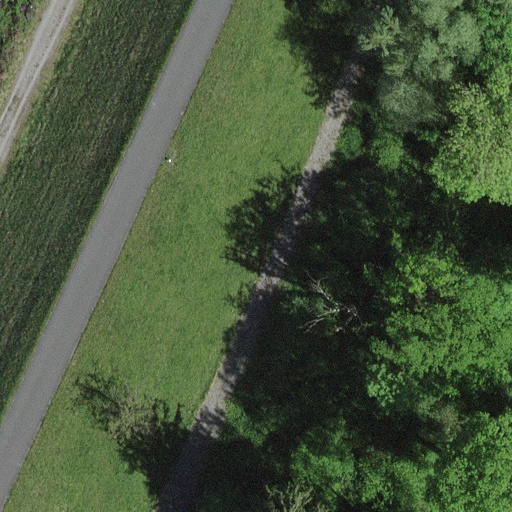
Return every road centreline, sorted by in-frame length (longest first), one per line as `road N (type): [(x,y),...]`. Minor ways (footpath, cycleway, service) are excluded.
road 1 (track): [(417,0),(190,511)]
road 2 (track): [(0,488),(223,0)]
road 3 (track): [(69,0),(0,158)]
